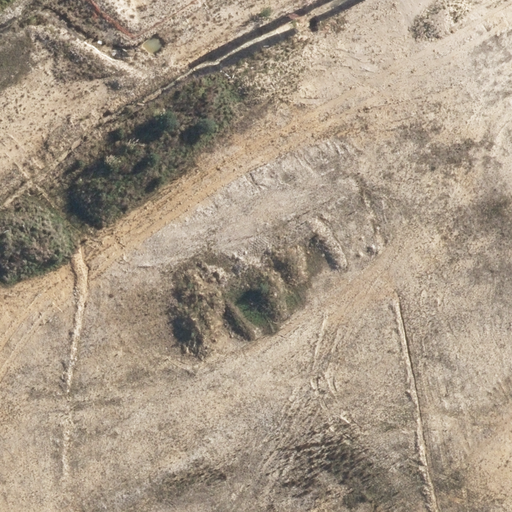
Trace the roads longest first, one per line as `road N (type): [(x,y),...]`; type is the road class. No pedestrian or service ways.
road 1 (unknown): [(100,25),(238,198),(260,280),(243,511)]
road 2 (secondary): [(136,0),(0,98)]
